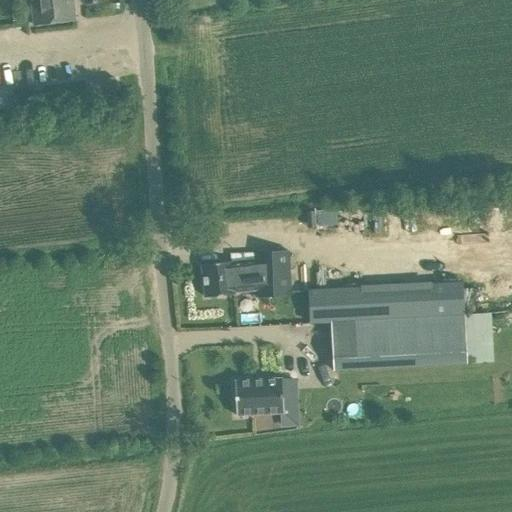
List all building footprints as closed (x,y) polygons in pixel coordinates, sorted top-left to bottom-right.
[(72,0),(30,0),(33,24),(74,20),(72,0)] [(290,295),(289,251),(230,254),(231,262),(202,265),(205,297),(256,291),(256,297),(290,295)] [(465,315),(463,282),(309,291),(311,323),(331,322),(331,323),(465,315)] [(467,363),(465,315),(331,323),(333,371),(467,363)] [(456,373),(343,376),(344,396),(457,393),(456,373)] [(282,379),(234,381),(236,415),(284,413),(282,379)]
